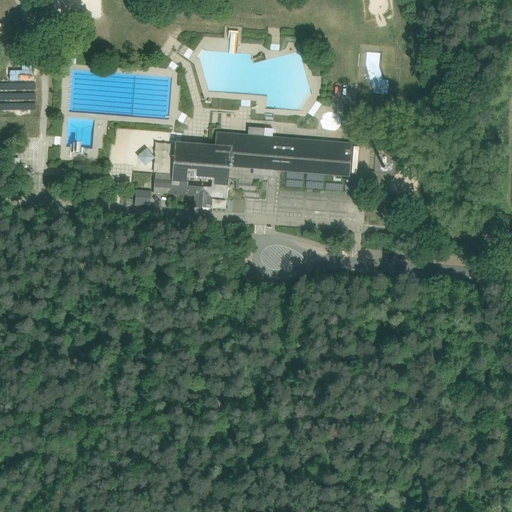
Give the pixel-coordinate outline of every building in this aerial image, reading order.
[(296,140),(264,137),(264,129),(248,127),(247,137),(246,149),(254,149),(252,168),(293,172),(296,140)] [(214,188),(203,187),(202,197),(227,199),(229,168),(230,168),(230,166),(231,164),(229,164),(230,158),(237,159),(238,148),(234,148),(235,136),(219,135),(218,146),(214,145),(213,152),(181,150),(180,163),(179,178),(180,178),(187,178),(214,181),(214,188)] [(242,167),(252,168),(254,149),(246,149),(247,137),(235,136),(234,148),(238,148),(237,159),(230,158),(229,164),(231,164),(230,166),(242,167)] [(343,144),(296,140),(293,172),(340,176),(341,162),(343,144)] [(350,144),(343,144),(341,162),(350,163),(351,144),(350,144)] [(145,150),(136,157),(144,167),(153,160),(145,150)] [(350,163),(341,162),(340,176),(348,176),(348,177),(349,177),(350,163)] [(171,175),(154,174),(153,193),(194,196),(195,187),(187,186),(187,178),(180,178),(179,186),(171,186),(171,175)] [(151,193),(135,192),(134,205),(150,206),(151,193)]
